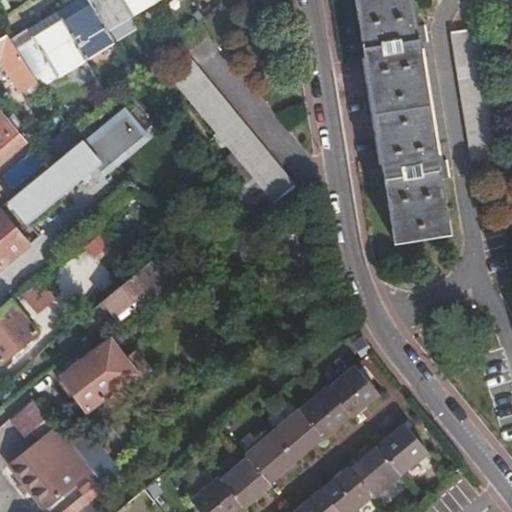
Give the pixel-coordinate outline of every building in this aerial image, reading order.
[(85,60),(115,42),(108,31),(91,0),(61,18),(85,60)] [(108,31),(134,15),(124,0),(90,0),(91,0),(108,31)] [(124,0),(134,15),(158,1),(157,0),(124,0)] [(450,232),(413,0),(354,0),(394,241),(450,232)] [(57,77),(85,60),(61,18),(33,35),(57,77)] [(499,158),(480,27),(453,33),(473,162),(499,158)] [(31,93),(40,87),(19,56),(5,34),(0,37),(0,59),(20,91),(27,88),(31,93)] [(294,188),(196,66),(174,84),(272,206),(294,188)] [(0,164),(25,143),(0,112),(0,164)] [(50,165),(8,199),(25,220),(93,166),(97,171),(139,137),(124,118),(86,148),(81,140),(78,143),(63,155),(58,159),(50,165)] [(78,143),(69,130),(52,142),(63,155),(78,143)] [(40,152),(50,165),(58,159),(47,146),(40,152)] [(93,166),(89,169),(93,174),(97,171),(93,166)] [(0,267),(28,245),(0,211),(0,267)] [(97,305),(88,312),(103,331),(106,329),(115,323),(157,293),(172,280),(153,256),(97,305)] [(30,281),(17,292),(25,301),(38,290),(30,281)] [(9,299),(0,306),(0,360),(36,331),(9,299)] [(88,408),(137,371),(111,336),(62,374),(88,408)] [(377,393),(355,366),(328,390),(326,387),(298,410),(297,409),(244,454),(247,456),(218,480),(217,478),(192,499),(202,511),(230,511),(239,505),(241,507),(270,482),(268,480),(320,435),(321,438),(349,414),(350,415),(377,393)] [(32,400),(9,419),(22,434),(31,427),(45,415),(32,400)] [(45,415),(31,427),(41,439),(56,427),(45,415)] [(73,448),(99,479),(106,473),(113,467),(114,466),(116,465),(104,450),(118,438),(105,422),(73,448)] [(427,451),(403,422),(351,468),(349,466),(322,489),(321,488),(294,511),(351,511),(372,494),(374,497),(427,451)] [(85,474),(93,484),(99,479),(73,448),(56,427),(41,439),(8,465),(42,508),(85,474)] [(113,467),(106,473),(115,483),(123,477),(114,466),(113,467)] [(81,484),(85,490),(93,484),(87,483),(83,482),(81,484)] [(85,490),(59,511),(79,511),(101,494),(93,484),(85,490)] [(142,511),(155,502),(143,488),(137,493),(113,511),(142,511)]
